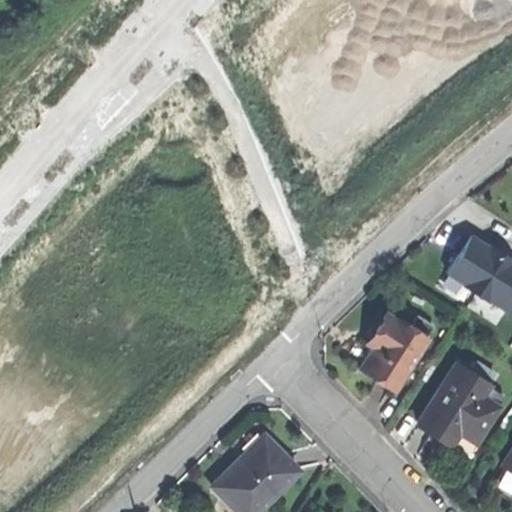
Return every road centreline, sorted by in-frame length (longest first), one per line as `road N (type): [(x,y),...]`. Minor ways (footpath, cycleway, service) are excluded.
road 1 (residential): [(277,356),(511,137)]
road 2 (residential): [(182,0),(0,196)]
road 3 (residential): [(114,511),(277,356)]
road 4 (residential): [(277,356),(427,511)]
